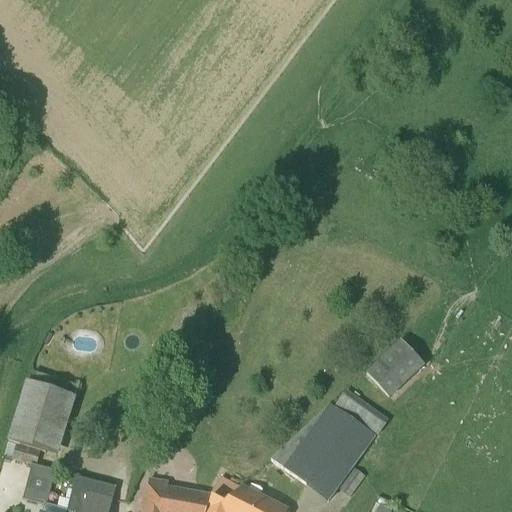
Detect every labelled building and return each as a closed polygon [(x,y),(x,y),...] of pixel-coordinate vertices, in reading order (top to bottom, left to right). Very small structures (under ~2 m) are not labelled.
[(390,400),(424,368),(401,344),(367,376),(390,400)] [(288,468),(329,497),(374,434),(332,405),(288,468)] [(40,454),(16,447),(12,462),(32,468),(32,467),(36,468),(40,454)] [(55,473),(36,468),(32,467),(32,468),(23,502),(46,508),(55,473)] [(349,500),(364,479),(354,471),(339,493),(349,500)] [(283,511),(240,491),(221,480),(212,496),(207,511),(283,511)] [(207,511),(212,496),(169,489),(170,484),(149,481),(148,490),(144,511),(207,511)] [(109,511),(112,501),(87,495),(82,511),(109,511)]
